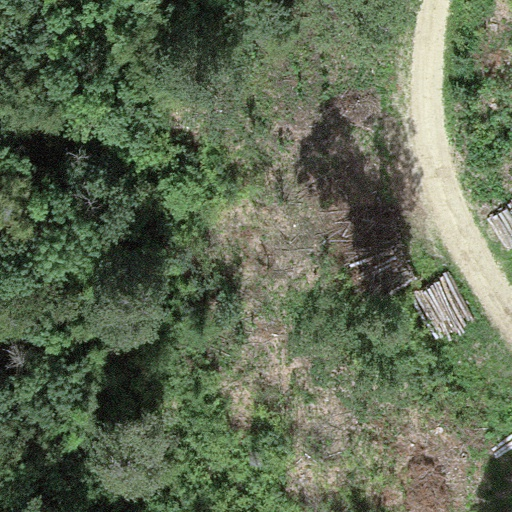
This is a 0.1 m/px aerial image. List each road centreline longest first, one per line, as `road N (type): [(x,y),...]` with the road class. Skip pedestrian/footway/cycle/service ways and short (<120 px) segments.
road 1 (track): [(511,331),(444,249),(423,166),(416,88),(435,0)]
road 2 (track): [(108,0),(116,262)]
